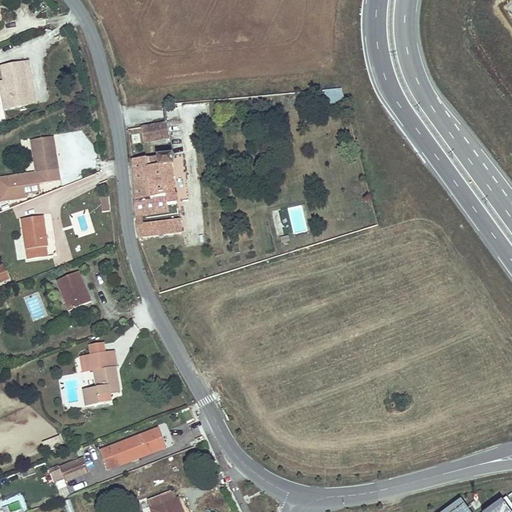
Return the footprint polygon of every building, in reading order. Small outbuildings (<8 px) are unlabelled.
[(38,97),(28,54),(22,56),(28,86),(20,88),(22,100),(38,97)] [(0,74),(0,81),(5,104),(22,100),(20,88),(28,86),(22,56),(0,60),(0,67),(1,74),(0,74)] [(166,146),(165,130),(142,132),(144,148),(166,146)] [(48,181),(46,170),(57,168),(52,136),(30,140),(30,142),(35,171),(3,177),(5,186),(0,187),(0,200),(20,197),(26,194),(26,192),(35,191),(34,183),(37,183),(48,181)] [(133,161),(140,211),(180,207),(179,196),(174,197),(171,166),(175,166),(174,157),(133,161)] [(59,179),(57,168),(46,170),(48,181),(59,179)] [(109,196),(100,197),(102,213),(111,212),(109,196)] [(180,207),(140,211),(143,237),(183,233),(180,207)] [(34,216),(23,218),(28,256),(45,254),(44,247),(49,246),(46,220),(34,221),(34,216)] [(3,264),(0,265),(0,283),(9,279),(3,264)] [(80,270),(57,278),(70,309),(92,301),(89,294),(85,295),(81,286),(85,284),(80,270)] [(10,309),(5,311),(10,320),(14,318),(10,309)] [(111,366),(114,365),(116,365),(113,349),(107,350),(111,366)] [(107,350),(84,355),(88,372),(92,371),(95,386),(81,390),(84,406),(110,400),(109,394),(108,391),(119,388),(114,365),(111,366),(107,350)] [(157,428),(106,447),(113,466),(164,447),(157,428)] [(60,438),(45,442),(47,450),(62,445),(60,438)] [(101,449),(108,468),(113,466),(106,447),(101,449)] [(64,477),(66,480),(88,470),(82,457),(60,467),(64,477)] [(166,474),(174,471),(171,460),(162,463),(166,474)] [(48,470),(53,482),(64,477),(60,467),(59,465),(48,470)] [(173,490),(149,499),(154,511),(186,511),(180,498),(177,499),(173,490)] [(511,511),(511,508),(507,502),(494,511),(461,511),(460,511),(511,511)]
